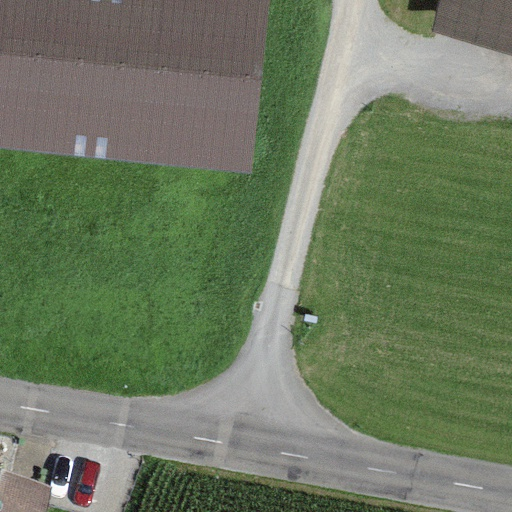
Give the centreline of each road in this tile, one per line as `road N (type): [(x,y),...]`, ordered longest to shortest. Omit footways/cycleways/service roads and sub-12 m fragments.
road 1 (track): [(349,0),(247,445)]
road 2 (residential): [(511,491),(247,445)]
road 3 (unclassified): [(0,401),(247,445)]
